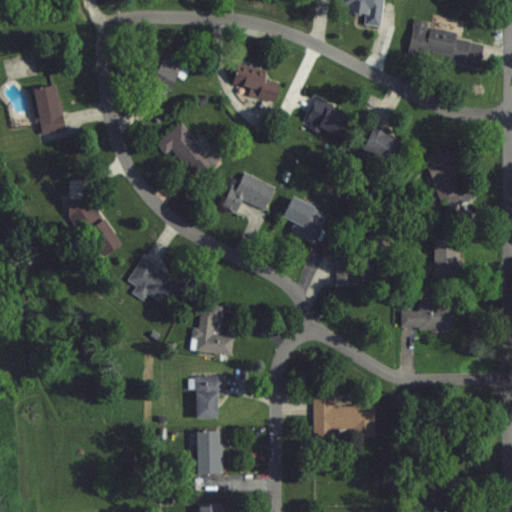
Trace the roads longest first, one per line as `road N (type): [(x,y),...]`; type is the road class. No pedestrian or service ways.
road 1 (residential): [(104,20),(233,18),(276,27),(446,108),(511,112)]
road 2 (residential): [(104,20),(107,105),(140,186),(164,213),(296,290),(309,331)]
road 3 (residential): [(508,511),(511,112)]
road 4 (residential): [(309,331),(396,375),(508,379)]
road 5 (residential): [(309,331),(288,343),(276,377),(276,511)]
